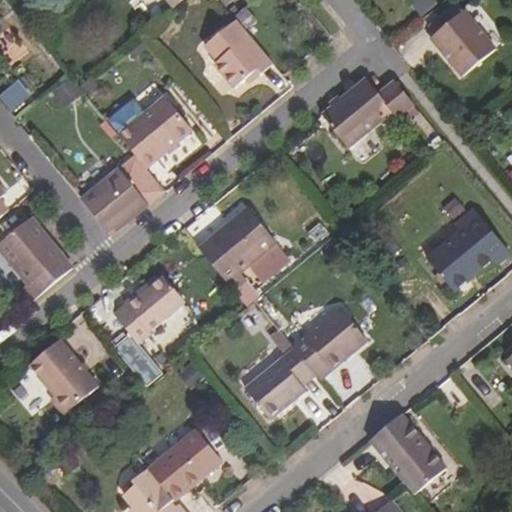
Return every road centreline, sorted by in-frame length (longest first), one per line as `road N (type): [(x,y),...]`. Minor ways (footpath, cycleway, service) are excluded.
road 1 (residential): [(105,261),(373,56),(329,0)]
road 2 (residential): [(257,511),(511,300)]
road 3 (residential): [(105,261),(0,133)]
road 4 (residential): [(0,348),(105,261)]
